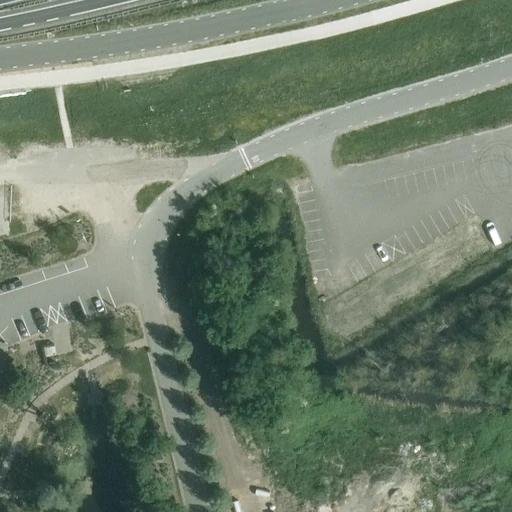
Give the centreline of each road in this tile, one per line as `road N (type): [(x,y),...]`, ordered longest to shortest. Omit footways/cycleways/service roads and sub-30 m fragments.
road 1 (unclassified): [(201,511),(143,268),(156,217),(196,182),(245,158),(511,65)]
road 2 (unclassified): [(0,60),(331,0)]
